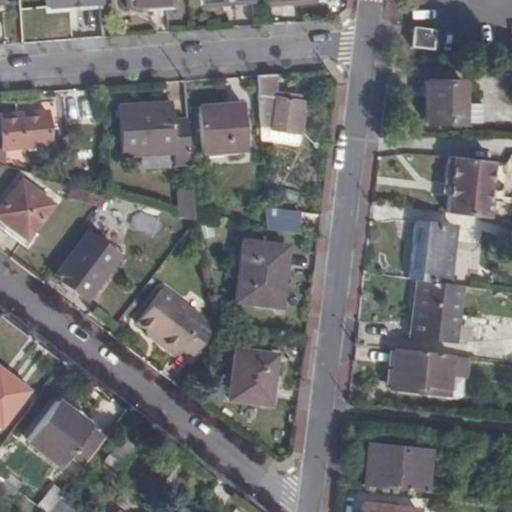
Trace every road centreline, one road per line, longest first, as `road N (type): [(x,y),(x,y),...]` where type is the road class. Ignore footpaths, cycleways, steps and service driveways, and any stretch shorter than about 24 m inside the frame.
road 1 (residential): [(366,45),(309,511)]
road 2 (residential): [(302,511),(0,282)]
road 3 (residential): [(0,71),(366,45)]
